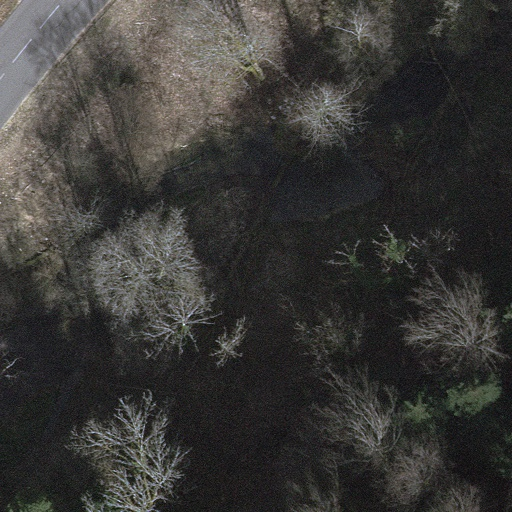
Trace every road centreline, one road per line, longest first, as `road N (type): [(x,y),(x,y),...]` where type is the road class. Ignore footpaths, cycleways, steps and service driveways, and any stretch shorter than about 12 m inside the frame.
road 1 (track): [(103,511),(511,160)]
road 2 (secondary): [(98,0),(0,118)]
